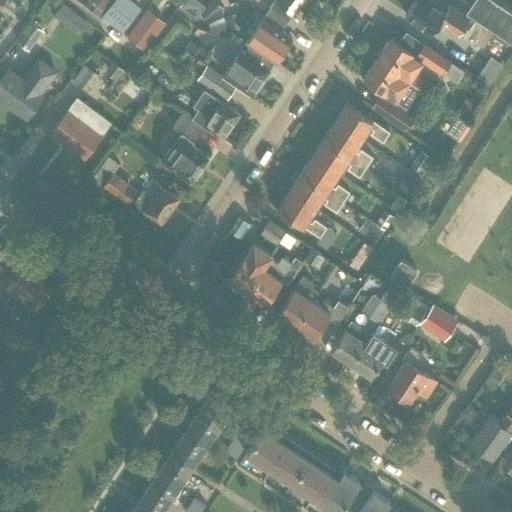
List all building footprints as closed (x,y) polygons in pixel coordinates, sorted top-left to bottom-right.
[(86,0),(99,8),(104,0),(86,0)] [(113,0),(102,15),(122,32),(142,7),(132,0),(113,0)] [(182,0),(180,4),(197,13),(203,0),(182,0)] [(224,8),(213,0),(212,0),(203,13),(208,19),(209,26),(225,21),(222,10),(224,8)] [(288,19),(288,20),(299,6),(305,11),(313,0),(273,0),(270,6),(288,19)] [(500,35),(450,2),(446,8),(436,2),(435,3),(430,0),(414,0),(405,14),(431,32),(438,21),(476,46),(476,45),(488,53),(500,35)] [(473,0),(466,12),(467,12),(511,42),(511,11),(495,0),(473,0)] [(53,15),(64,24),(74,11),(63,2),(53,15)] [(288,19),(270,6),(266,12),(246,41),(250,44),(274,61),(292,36),(281,29),(288,19)] [(44,30),(31,21),(16,41),(29,50),(44,30)] [(390,37),(377,57),(420,86),(425,79),(414,72),(423,58),(443,72),(451,61),(423,43),(416,54),(390,37)] [(240,49),(222,75),(252,95),(270,69),(269,69),(274,61),(250,44),(244,52),(240,49)] [(405,109),(420,86),(377,57),(363,77),(381,89),(370,106),(406,130),(415,115),(405,109)] [(8,69),(0,79),(0,96),(26,116),(42,95),(40,93),(56,71),(38,58),(22,79),(8,69)] [(99,73),(84,62),(73,79),(87,89),(99,73)] [(237,86),(207,65),(197,80),(227,100),(237,86)] [(205,126),(222,138),(239,113),(205,89),(194,104),(199,108),(192,117),(183,111),(177,120),(198,135),(205,126)] [(77,98),(50,134),(62,143),(64,141),(84,156),(109,122),(77,98)] [(335,120),(361,137),(369,126),(374,129),(371,133),(383,140),(389,130),(347,102),(335,120)] [(173,168),(191,181),(208,156),(192,144),(198,135),(177,120),(172,126),(182,133),(179,137),(163,160),(173,167),(173,168)] [(354,148),(361,137),(335,120),(323,137),(366,165),(373,155),(361,148),(358,151),(354,148)] [(359,176),(366,165),(323,137),(312,155),(338,172),(345,161),(350,164),(348,168),(359,176)] [(433,156),(421,149),(410,166),(423,174),(433,156)] [(338,172),(312,155),(300,172),(343,201),(349,191),(338,183),(335,187),(330,183),(338,172)] [(118,163),(109,156),(94,176),(104,183),(103,184),(126,202),(136,188),(112,171),(118,163)] [(343,201),(300,172),(288,190),(314,207),(322,196),(327,199),(324,203),(336,211),(343,201)] [(151,177),(133,202),(161,222),(179,197),(151,177)] [(307,218),(314,207),(288,190),(277,207),(319,236),(326,226),(314,218),(312,222),(307,218)] [(376,223),(384,229),(394,216),(384,209),(375,223),(376,223)] [(295,235),(269,219),(259,234),(277,245),(280,241),(288,247),(295,235)] [(375,241),(384,229),(376,223),(367,236),(375,241)] [(228,280),(246,292),(264,266),(272,253),(254,241),(228,280)] [(367,249),(358,243),(349,257),(358,263),(367,249)] [(325,256),(312,247),(305,258),(317,267),(325,256)] [(271,270),(264,266),(246,292),(264,304),(292,262),(281,255),(271,270)] [(417,269),(401,259),(391,275),(406,285),(417,269)] [(4,302),(13,308),(29,320),(39,307),(36,305),(51,284),(22,263),(6,284),(13,290),(4,302)] [(353,275),(340,267),(334,277),(346,285),(353,275)] [(298,282),(277,313),(295,324),(313,298),(318,290),(310,285),(313,281),(303,274),(298,282)] [(331,349),(351,362),(379,321),(389,305),(361,286),(351,301),(371,314),(363,326),(362,325),(356,334),(346,327),(331,349)] [(400,293),(394,302),(391,306),(415,323),(424,309),(400,293)] [(320,303),(313,298),(295,324),(313,336),(333,306),(322,299),(320,303)] [(445,339),(458,320),(432,302),(419,322),(445,339)] [(396,332),(379,321),(351,362),(371,376),(383,358),(387,361),(401,339),(394,334),(396,332)] [(388,386),(409,400),(417,388),(426,394),(436,379),(414,364),(422,351),(411,344),(402,358),(405,360),(388,386)] [(233,404),(211,389),(197,411),(218,425),(219,425),(234,435),(245,443),(260,421),(248,414),(240,425),(225,415),(233,404)] [(511,404),(500,422),(488,413),(488,414),(479,408),(470,422),(479,428),(470,441),(491,455),(510,428),(509,427),(511,422),(511,404)] [(204,446),(218,425),(197,411),(183,432),(204,446)] [(247,451),(270,467),(286,443),(263,427),(247,451)] [(190,468),(204,446),(183,432),(168,453),(190,468)] [(245,443),(234,435),(225,449),(236,457),(245,443)] [(270,467),(293,482),(309,458),(286,443),(270,467)] [(176,489),(190,468),(168,453),(154,475),(176,489)] [(293,482),(316,498),(332,474),(309,458),(293,482)] [(338,478),(332,474),(316,498),(336,511),(339,511),(360,482),(343,470),(338,478)] [(162,511),(176,489),(154,475),(140,496),(162,511)] [(388,511),(385,509),(390,502),(373,490),(358,511),(388,511)] [(160,511),(162,511),(140,496),(129,511),(160,511)] [(194,496),(189,504),(201,511),(206,503),(194,496)]
